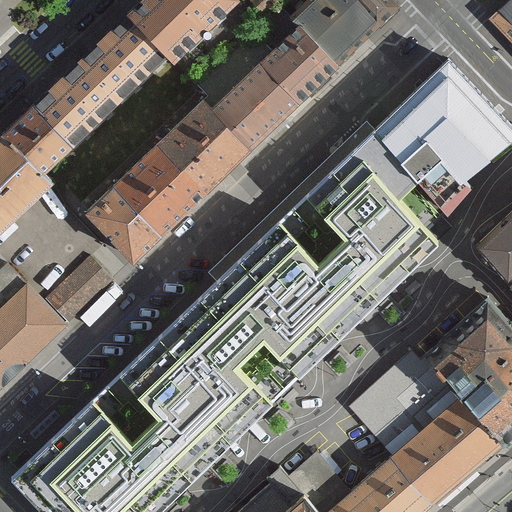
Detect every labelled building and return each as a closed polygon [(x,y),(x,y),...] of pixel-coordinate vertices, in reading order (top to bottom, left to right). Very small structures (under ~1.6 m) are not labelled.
[(141,0),(123,17),(162,58),(224,0),(141,0)] [(306,0),(253,53),(293,94),(388,0),(306,0)] [(511,0),(505,0),(488,17),(511,44),(511,43),(511,0)] [(162,58),(123,17),(68,70),(106,111),(162,58)] [(253,53),(202,103),(242,143),(293,94),(253,53)] [(444,208),(511,144),(511,128),(448,59),(372,133),(444,208)] [(69,146),(106,111),(68,70),(31,105),(69,146)] [(191,91),(146,135),(198,187),(242,143),(202,103),(191,91)] [(0,134),(25,162),(56,132),(31,105),(0,134)] [(444,208),(372,133),(318,184),(12,474),(47,511),(150,511),(279,390),(436,241),(423,228),(444,208)] [(0,134),(0,228),(47,184),(25,162),(0,134)] [(198,187),(146,135),(103,177),(154,230),(198,187)] [(154,230),(103,177),(77,203),(128,255),(132,251),(142,242),(154,230)] [(511,201),(470,239),(511,285),(511,201)] [(40,298),(62,320),(108,276),(86,253),(40,298)] [(0,265),(0,299),(22,278),(5,261),(0,265)] [(0,299),(0,380),(62,320),(40,298),(22,278),(0,299)] [(511,328),(483,295),(416,352),(453,394),(495,442),(511,426),(511,328)] [(349,401),(390,448),(453,394),(416,352),(411,347),(349,401)] [(453,394),(390,448),(432,496),(495,442),(453,394)] [(412,511),(432,496),(390,448),(351,482),(377,511),(412,511)] [(377,511),(351,482),(316,511),(377,511)] [(315,511),(297,490),(271,511),(315,511)]
